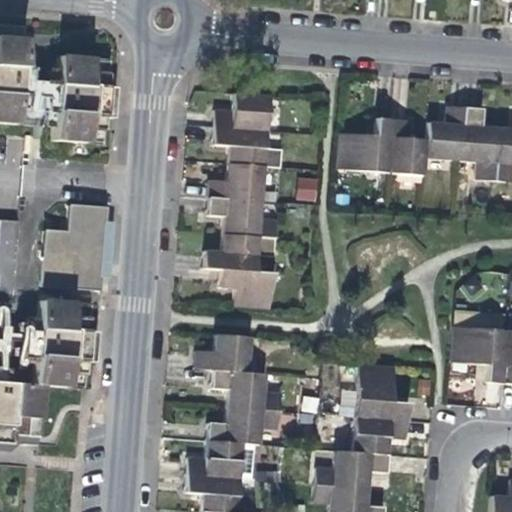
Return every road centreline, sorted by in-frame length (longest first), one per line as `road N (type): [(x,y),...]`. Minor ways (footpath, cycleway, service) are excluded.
road 1 (tertiary): [(117,511),(153,48)]
road 2 (residential): [(511,57),(187,32)]
road 3 (residential): [(511,439),(462,446),(450,465),(444,511)]
